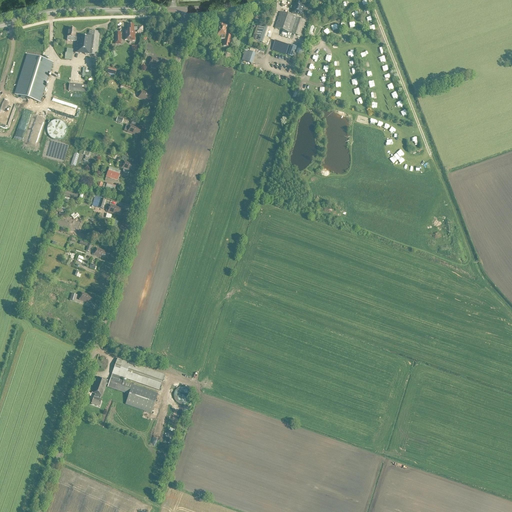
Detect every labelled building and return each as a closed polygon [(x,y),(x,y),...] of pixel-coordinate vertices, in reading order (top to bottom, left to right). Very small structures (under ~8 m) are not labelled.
[(301,6),(302,3),(297,2),(296,5),(295,4),(292,13),(302,17),(305,8),(301,6)] [(303,36),(308,23),(280,13),(275,29),(283,31),(281,37),(291,40),(292,39),(293,40),(295,35),(300,37),(301,35),(303,36)] [(230,48),(233,38),(226,36),(228,27),(220,25),(218,38),(222,38),(221,39),(225,40),(223,47),(230,48)] [(263,45),(268,28),(258,25),(254,36),(256,37),(255,42),(263,45)] [(134,31),(133,26),(127,26),(127,31),(124,31),(125,41),(132,41),(132,42),(135,41),(134,31)] [(89,36),(75,34),(76,30),(68,29),(67,38),(67,41),(76,42),(75,54),(97,56),(100,33),(89,32),(89,36)] [(295,52),(297,48),(291,46),(288,56),(292,58),(294,51),(295,52)] [(245,51),(242,61),(252,65),(256,54),(245,51)] [(15,95),(40,103),(48,74),(49,74),(52,63),(27,56),(15,95)] [(161,67),(162,63),(160,62),(160,61),(151,58),(149,65),(151,66),(150,68),(151,69),(155,70),(156,69),(157,66),(161,67)] [(86,93),(87,87),(69,85),(69,91),(86,93)] [(150,101),(152,96),(149,95),(149,94),(141,92),(139,99),(145,101),(146,99),(150,101)] [(20,126),(15,138),(23,141),(27,129),(20,126)] [(139,135),(141,131),(138,130),(138,129),(130,126),(127,133),(134,135),(135,134),(139,135)] [(75,153),(71,165),(77,167),(80,155),(75,153)] [(122,169),(123,170),(123,172),(123,173),(127,174),(129,174),(130,171),(133,172),(135,167),(132,166),(133,165),(124,162),(122,169)] [(119,172),(109,169),(108,172),(106,178),(118,182),(119,175),(118,175),(119,172)] [(116,187),(107,184),(105,190),(114,193),(116,187)] [(95,196),(95,198),(92,207),(103,210),(106,199),(95,196)] [(63,214),(66,203),(60,202),(57,213),(63,214)] [(119,215),(121,210),(118,210),(118,208),(110,206),(108,213),(114,215),(115,214),(119,215)] [(118,225),(119,223),(113,221),(111,225),(109,225),(108,227),(113,228),(115,231),(116,227),(117,227),(117,228),(118,229),(118,230),(121,231),(122,227),(118,225)] [(106,258),(107,254),(105,253),(105,252),(96,249),(94,256),(101,258),(101,257),(106,258)] [(91,303),(92,299),(90,298),(90,296),(81,294),(79,301),(86,303),(86,301),(91,303)] [(159,391),(164,376),(117,360),(109,382),(97,377),(91,394),(95,395),(94,399),(93,399),(91,405),(99,408),(102,401),(99,401),(101,397),(102,397),(107,383),(109,384),(107,387),(129,395),(125,405),(151,414),(157,395),(119,381),(120,377),(159,391)] [(183,405),(184,405),(186,404),(188,403),(189,402),(190,400),(191,399),(191,397),(191,395),(191,394),(190,392),(189,390),(188,389),(186,388),(184,387),(181,387),(180,388),(178,388),(177,389),(175,390),(174,393),(173,395),(173,397),(174,400),(175,402),(177,403),(178,404),(180,405),(183,405)] [(162,429),(160,428),(160,427),(158,426),(153,443),(157,444),(162,429)]
